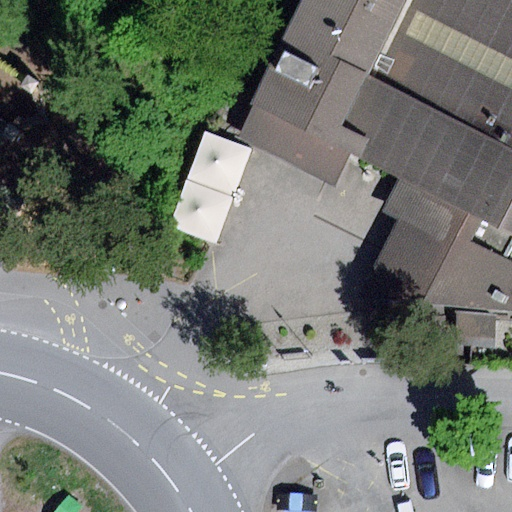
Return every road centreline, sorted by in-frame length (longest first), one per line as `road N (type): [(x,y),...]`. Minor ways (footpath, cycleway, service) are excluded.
road 1 (unclassified): [(181,490),(308,401),(511,399)]
road 2 (unclassified): [(0,376),(85,404),(181,490)]
